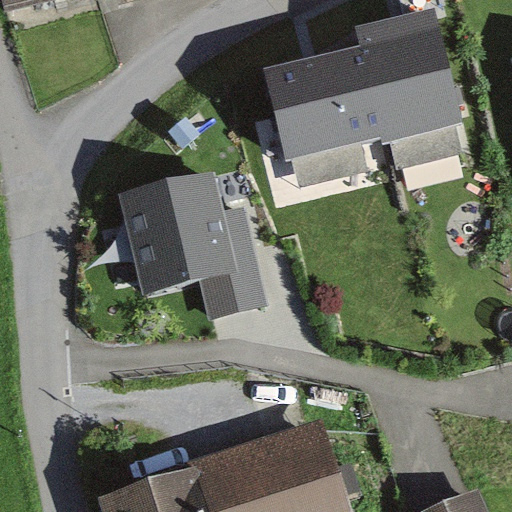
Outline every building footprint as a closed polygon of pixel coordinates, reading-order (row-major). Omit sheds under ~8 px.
[(0,0),(0,5),(5,25),(104,0),(0,0)] [(350,34),(379,166),(467,147),(439,15),(350,34)] [(286,188),(379,166),(354,61),(261,83),(286,188)] [(211,182),(110,205),(134,313),(200,298),(208,332),(272,318),(249,213),(220,220),(211,182)] [(342,511),(316,429),(104,495),(108,511),(342,511)] [(495,511),(484,487),(425,511),(495,511)]
